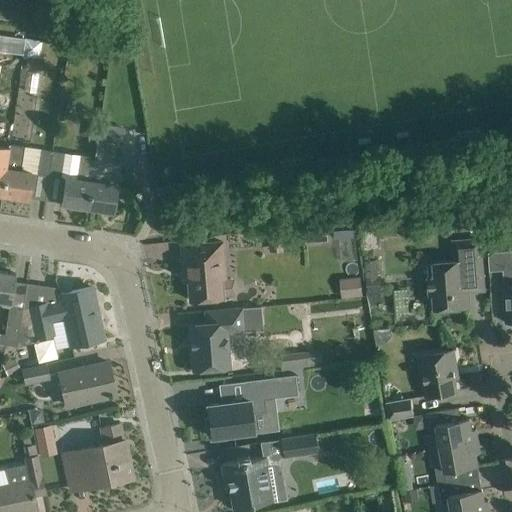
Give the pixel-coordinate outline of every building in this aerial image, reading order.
[(22,54),(24,38),(14,36),(12,52),(22,54)] [(27,55),(25,69),(40,71),(42,57),(27,55)] [(121,146),(97,142),(87,206),(112,210),(116,185),(116,184),(121,146)] [(0,193),(2,193),(10,145),(0,143),(0,193)] [(26,147),(10,145),(2,193),(27,197),(31,171),(49,174),(52,150),(26,147)] [(65,152),(52,150),(49,174),(61,176),(65,152)] [(79,154),(65,152),(61,176),(65,176),(61,202),(87,206),(94,157),(79,155),(79,154)] [(489,234),(489,248),(502,247),(502,234),(489,234)] [(281,235),(268,235),(269,250),(282,249),(281,235)] [(468,290),(484,289),(480,237),(453,239),(455,260),(427,262),(430,294),(434,294),(435,308),(469,305),(468,290)] [(223,255),(222,241),(180,244),(183,271),(187,271),(189,299),(223,296),(222,295),(232,294),(235,291),(234,280),(231,277),(221,278),(219,256),(223,255)] [(377,260),(365,261),(368,293),(381,292),(380,275),(378,275),(377,260)] [(15,273),(0,270),(0,300),(11,302),(15,273)] [(363,295),(361,276),(340,278),(343,298),(363,295)] [(23,308),(21,308),(16,344),(37,339),(37,336),(51,332),(48,319),(64,315),(70,343),(100,336),(94,308),(96,307),(91,286),(60,293),(61,301),(46,304),(46,302),(30,306),(23,308)] [(263,329),(261,305),(213,309),(214,321),(189,323),(193,368),(228,365),(226,332),(263,329)] [(21,308),(9,306),(5,332),(0,331),(0,341),(16,344),(21,308)] [(454,348),(434,351),(418,354),(425,395),(457,390),(453,368),(457,367),(454,348)] [(309,366),(307,350),(279,353),(281,370),(309,366)] [(13,358),(4,363),(9,374),(19,369),(13,358)] [(108,361),(88,365),(60,371),(67,405),(115,394),(114,390),(117,386),(116,379),(111,377),(108,361)] [(21,369),(24,383),(50,378),(47,363),(21,369)] [(252,398),(210,403),(212,417),(208,417),(210,433),(214,433),(214,435),(257,430),(255,412),(269,410),(268,398),(302,394),(300,373),(250,379),(252,398)] [(411,397),(386,401),(389,419),(414,415),(411,397)] [(429,449),(478,440),(476,428),(472,429),(470,417),(461,419),(459,407),(426,413),(429,433),(426,434),(429,449)] [(35,408),(28,409),(31,423),(44,421),(41,409),(35,408)] [(119,422),(100,426),(104,443),(63,451),(69,480),(85,477),(84,475),(94,473),(97,483),(132,476),(129,457),(129,456),(125,438),(123,439),(119,422)] [(314,433),(281,438),(284,456),(317,451),(314,433)] [(435,463),(438,484),(463,479),(461,467),(478,465),(476,453),(480,452),(478,440),(429,449),(431,464),(435,463)] [(35,443),(31,444),(23,445),(25,456),(24,456),(25,464),(6,468),(10,485),(0,486),(0,511),(11,511),(11,510),(15,509),(15,510),(36,506),(34,495),(46,493),(35,443)] [(268,470),(265,455),(221,463),(224,478),(228,477),(233,507),(274,499),(272,489),(286,486),(283,468),(268,470)] [(466,485),(480,481),(476,469),(463,473),(466,485)] [(412,479),(402,481),(404,490),(413,488),(412,479)] [(451,503),(452,511),(486,511),(491,511),(489,499),(484,500),(482,488),(465,491),(463,479),(438,484),(429,486),(433,503),(441,501),(442,504),(451,503)]
